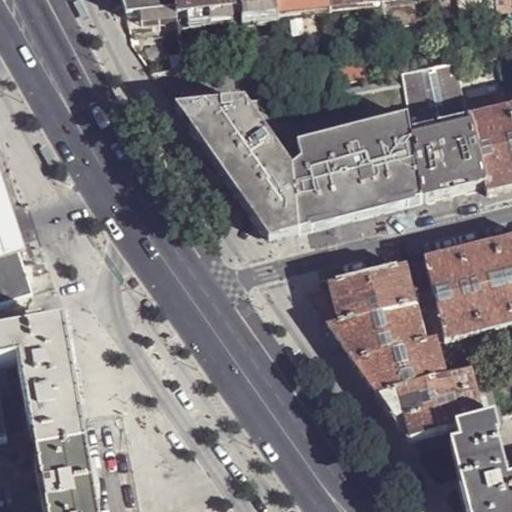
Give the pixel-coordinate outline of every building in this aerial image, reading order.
[(121,0),(128,23),(130,22),(142,20),(179,14),(177,0),(121,0)] [(243,16),(241,0),(177,0),(179,14),(180,22),(243,16)] [(241,0),(243,16),(244,27),(279,22),(278,12),(276,0),(241,0)] [(276,0),(278,12),(331,7),(330,0),(276,0)] [(383,1),(331,7),(332,16),(384,11),(384,4),(383,1)] [(331,7),(278,12),(279,22),(332,16),(331,7)] [(180,22),(179,14),(142,20),(144,30),(180,24),(180,22)] [(243,16),(180,22),(180,24),(181,34),(244,27),(243,16)] [(144,30),(142,20),(130,22),(131,32),(144,30)] [(281,41),(246,46),(247,58),(282,53),(281,41)] [(179,72),(186,70),(184,59),(177,60),(179,72)] [(470,121),(456,68),(429,73),(404,78),(413,136),(470,121)] [(393,81),(322,95),(337,226),(382,215),(425,204),(419,171),(418,165),(415,143),(413,136),(404,78),(393,81)] [(322,95),(288,102),(303,235),(318,231),(337,226),(322,95)] [(287,96),(176,110),(268,244),(303,235),(288,102),(287,96)] [(511,191),(511,116),(511,112),(470,122),(471,129),(486,188),(488,197),(511,191)] [(486,188),(471,129),(415,143),(418,165),(424,164),(425,170),(419,171),(425,204),(459,195),(486,188)] [(0,259),(22,253),(28,251),(19,224),(0,163),(0,259)] [(511,242),(510,243),(496,247),(511,312),(511,242)] [(476,252),(461,256),(481,337),(511,329),(511,312),(496,247),(476,252)] [(0,309),(36,297),(22,253),(0,259),(0,309)] [(481,337),(461,256),(439,261),(427,264),(433,291),(436,303),(446,340),(447,346),(481,337)] [(427,264),(414,267),(421,294),(433,291),(427,264)] [(407,269),(329,289),(338,327),(416,308),(407,269)] [(433,291),(421,294),(423,306),(436,303),(433,291)] [(423,306),(416,308),(426,347),(436,344),(435,343),(446,340),(436,303),(423,306)] [(338,327),(330,329),(355,365),(426,347),(416,308),(338,327)] [(65,328),(0,339),(0,369),(19,366),(20,371),(19,371),(29,431),(34,430),(38,449),(39,459),(87,450),(79,402),(65,328)] [(426,347),(355,365),(379,400),(445,382),(436,344),(426,347)] [(499,419),(487,371),(472,375),(485,423),(495,420),(499,419)] [(445,382),(379,400),(410,444),(456,431),(485,423),(472,375),(445,382)] [(460,447),(497,437),(499,436),(495,420),(485,423),(456,431),(460,447)] [(34,430),(29,431),(31,439),(33,450),(38,449),(34,430)] [(497,437),(460,447),(452,450),(469,511),(511,511),(511,483),(510,484),(497,437)] [(98,511),(87,450),(39,459),(48,511),(98,511)]
